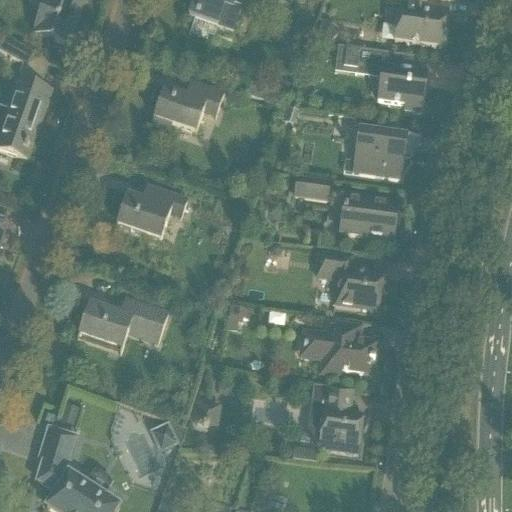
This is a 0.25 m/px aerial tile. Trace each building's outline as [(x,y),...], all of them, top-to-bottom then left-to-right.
[(67,48),(83,0),(48,0),(48,1),(46,0),(34,36),(67,48)] [(236,0),(195,0),(188,20),(232,35),(239,14),(232,12),(236,0)] [(430,12),(430,11),(424,10),(425,0),(390,0),(390,6),(402,8),(401,13),(398,13),(394,45),(441,51),(445,20),(428,17),(429,12),(430,12)] [(323,22),(314,36),(329,46),(338,32),(323,22)] [(3,39),(0,47),(0,55),(9,60),(22,67),(26,70),(34,56),(16,46),(3,39)] [(347,51),(345,66),(356,67),(358,52),(347,51)] [(356,67),(356,71),(382,75),(381,81),(378,105),(404,109),(403,115),(421,117),(426,81),(420,80),(420,76),(394,73),(396,58),(398,58),(378,55),(358,52),(356,67)] [(0,154),(28,164),(46,111),(52,94),(19,83),(12,99),(8,111),(0,108),(0,154)] [(278,83),(274,94),(286,98),(290,88),(278,83)] [(215,121),(224,97),(190,85),(185,100),(163,93),(150,131),(168,137),(172,128),(196,136),(203,117),(215,121)] [(250,90),(246,98),(276,109),(277,106),(280,100),(277,99),(250,90)] [(293,128),(297,114),(288,112),(284,126),(293,128)] [(354,165),(352,177),(381,181),(401,184),(403,163),(404,158),(400,157),(403,138),(388,136),(358,132),(354,165)] [(326,206),(329,185),(298,181),(295,201),(326,206)] [(186,205),(165,197),(146,191),(141,205),(126,199),(116,229),(160,244),(169,219),(180,223),(186,205)] [(367,206),(344,203),(340,237),(374,242),(374,243),(393,246),(395,235),(393,235),(396,220),(397,220),(399,209),(367,205),(367,206)] [(0,227),(10,228),(12,210),(0,208),(0,227)] [(270,252),(270,253),(270,255),(271,257),(272,259),(274,259),(276,260),(278,259),(279,258),(281,256),(281,254),(281,252),(280,250),(278,249),(277,248),(275,248),(273,249),(271,250),(270,252)] [(385,297),(387,281),(349,276),(351,262),(319,257),(316,283),(336,285),(333,310),(377,316),(379,297),(385,297)] [(89,308),(78,339),(122,355),(128,338),(157,348),(167,318),(128,305),(123,320),(89,308)] [(230,311),(227,333),(237,334),(238,327),(238,323),(242,323),(249,323),(251,314),(230,311)] [(352,342),(354,330),(328,326),(326,337),(301,333),(297,363),(322,367),(320,378),(339,381),(340,374),(368,378),(370,365),(374,366),(374,364),(375,364),(378,346),(352,342)] [(321,429),(314,428),(312,444),(319,445),(317,454),(333,456),(357,459),(362,420),(352,418),(353,410),(350,410),(352,395),(314,389),(312,405),(326,407),(325,415),(323,414),(321,429)] [(197,404),(195,422),(199,422),(198,426),(203,427),(202,429),(207,429),(208,429),(208,428),(207,427),(209,410),(210,406),(197,404)] [(75,429),(79,413),(64,408),(59,424),(75,429)] [(161,455),(175,448),(167,430),(152,437),(161,455)] [(66,481),(64,479),(76,441),(48,433),(40,462),(43,463),(37,485),(56,497),(46,511),(118,511),(119,511),(67,479),(66,481)] [(318,457),(294,454),(293,463),(316,466),(318,457)]
